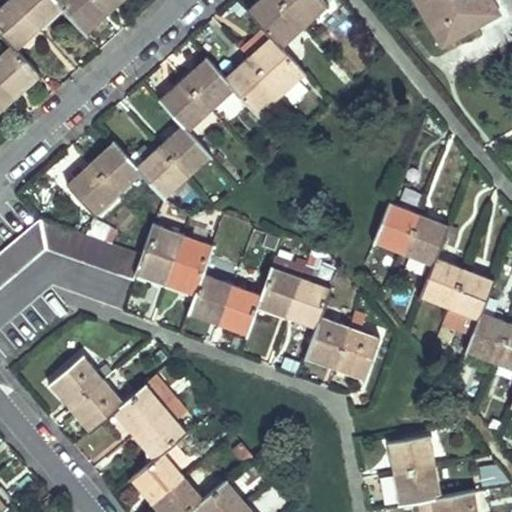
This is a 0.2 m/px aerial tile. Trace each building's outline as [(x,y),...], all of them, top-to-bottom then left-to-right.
[(13,44),(58,3),(62,7),(82,29),(114,0),(4,0),(0,4),(0,30),(11,43),(0,53),(0,102),(36,70),(17,48),(13,44)] [(113,140),(68,182),(93,209),(138,169),(142,173),(162,195),(208,152),(189,130),(185,126),(231,84),(235,88),(255,110),(302,68),(282,47),(278,42),(324,0),(257,0),(248,8),(272,34),(226,77),(206,56),(159,97),(182,124),(136,166),(113,140)] [(114,0),(82,29),(86,33),(121,0),(114,0)] [(327,0),(324,0),(278,42),(282,47),(329,2),(327,0)] [(418,0),(442,42),(477,23),(471,14),(486,7),(482,0),(418,0)] [(493,0),(482,0),(486,7),(471,14),(477,23),(500,11),(494,2),(493,0)] [(58,3),(13,44),(17,48),(62,7),(58,3)] [(302,68),(255,110),(259,114),(305,71),(302,68)] [(36,70),(0,102),(0,110),(40,75),(36,70)] [(231,84),(185,126),(189,130),(235,88),(231,84)] [(208,152),(162,195),(166,198),(212,156),(208,152)] [(138,169),(93,209),(97,214),(142,173),(138,169)] [(449,225),(389,201),(375,235),(435,259),(433,264),(423,291),(451,302),(449,307),(445,316),(475,328),(468,345),(511,362),(511,321),(483,310),(493,279),(437,256),(449,225)] [(138,267),(141,252),(105,239),(87,233),(41,217),(0,251),(0,285),(45,247),(134,278),(136,272),(138,267)] [(93,218),(87,233),(105,239),(109,225),(93,218)] [(141,252),(138,267),(197,288),(195,293),(190,307),(249,329),(257,305),(259,300),(319,322),(317,327),(307,351),(367,372),(380,337),(322,316),(331,287),(271,265),(261,294),(204,273),(214,244),(153,222),(141,252)] [(435,259),(375,235),(373,241),(433,264),(435,259)] [(138,267),(136,272),(195,293),(197,288),(138,267)] [(451,302),(423,291),(421,296),(449,307),(451,302)] [(259,300),(257,305),(317,327),(319,322),(259,300)] [(190,307),(187,313),(247,334),(249,329),(190,307)] [(511,362),(468,345),(466,350),(511,367),(511,362)] [(307,351),(305,356),(365,377),(367,372),(307,351)] [(82,353),(53,378),(95,427),(113,410),(117,407),(157,454),(153,457),(134,473),(166,511),(187,511),(193,507),(198,503),(205,511),(254,511),(227,478),(203,498),(163,449),(186,430),(165,405),(178,396),(158,373),(123,402),(82,353)] [(53,378),(49,381),(90,430),(95,427),(53,378)] [(117,407),(113,410),(153,457),(157,454),(117,407)] [(432,433),(426,434),(437,496),(442,495),(432,433)] [(473,511),(469,489),(442,495),(437,496),(426,434),(389,440),(400,501),(433,498),(436,511),(473,511)] [(166,511),(134,473),(130,477),(159,511),(166,511)] [(479,511),(476,488),(469,489),(473,511),(479,511)] [(205,511),(198,503),(193,507),(198,511),(205,511)]
